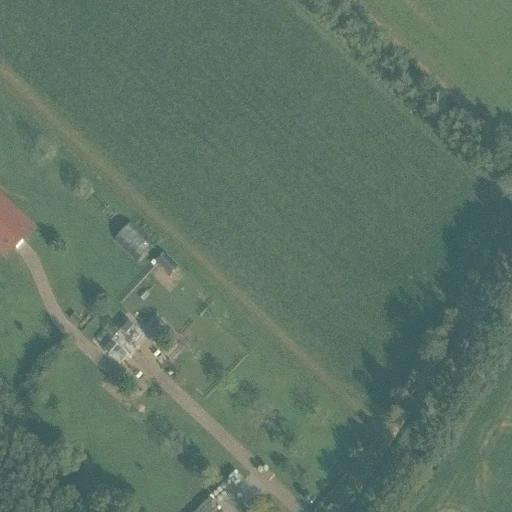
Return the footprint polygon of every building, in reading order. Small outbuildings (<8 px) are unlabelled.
[(0,254),(6,261),(34,232),(0,198),(0,254)] [(107,289),(118,279),(98,256),(87,266),(107,289)] [(148,267),(158,280),(170,271),(161,258),(148,267)] [(130,324),(104,352),(120,366),(128,357),(131,360),(140,350),(137,347),(145,338),(130,324)] [(223,341),(206,368),(224,379),(241,352),(223,341)]
